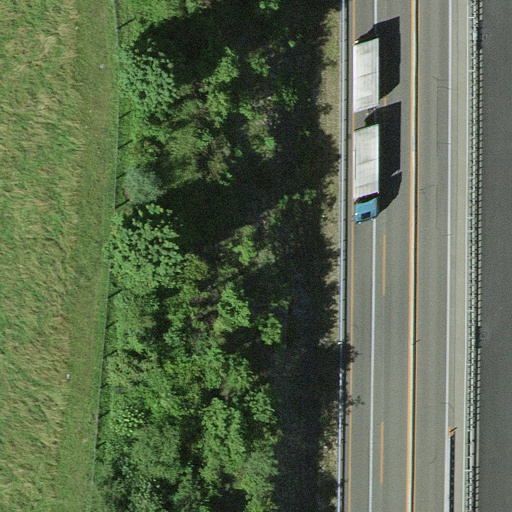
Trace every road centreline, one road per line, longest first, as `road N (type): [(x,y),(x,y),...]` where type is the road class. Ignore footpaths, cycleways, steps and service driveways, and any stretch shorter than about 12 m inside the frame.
road 1 (motorway): [(413,0),(414,511)]
road 2 (track): [(107,86),(72,511)]
